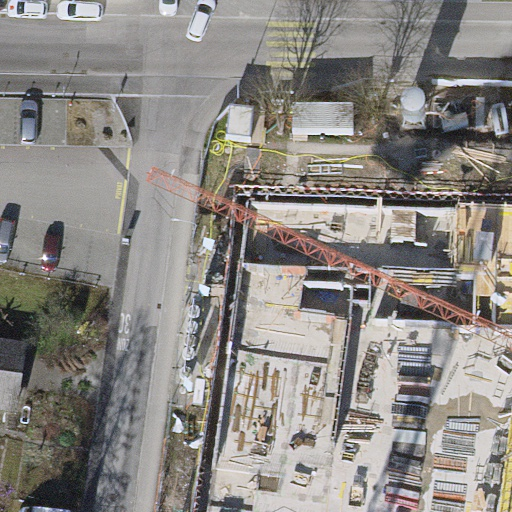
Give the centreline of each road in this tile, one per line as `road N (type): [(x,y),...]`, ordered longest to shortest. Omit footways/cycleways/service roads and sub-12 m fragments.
road 1 (residential): [(110,511),(172,45)]
road 2 (tertiary): [(172,45),(511,50)]
road 3 (tertiary): [(0,40),(172,45)]
